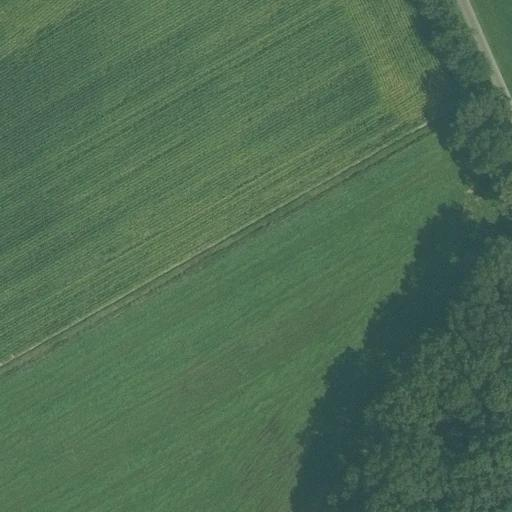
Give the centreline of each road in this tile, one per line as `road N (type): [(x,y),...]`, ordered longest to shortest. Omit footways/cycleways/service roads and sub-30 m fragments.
road 1 (unclassified): [(390,511),(441,397),(511,290)]
road 2 (unclassified): [(458,0),(511,128)]
